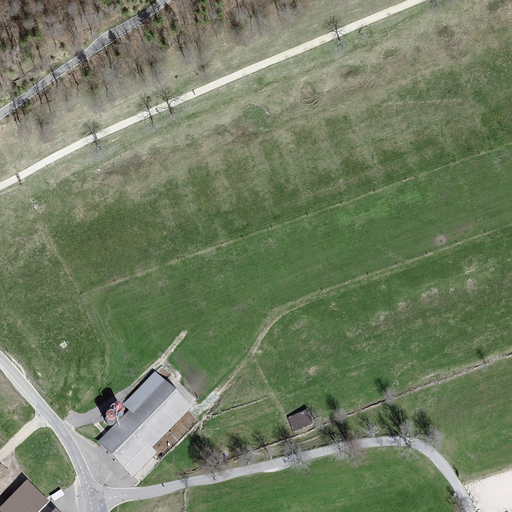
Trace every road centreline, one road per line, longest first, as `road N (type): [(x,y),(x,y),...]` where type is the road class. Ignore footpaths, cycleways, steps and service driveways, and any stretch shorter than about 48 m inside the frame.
road 1 (track): [(418,0),(89,138),(0,186)]
road 2 (tertiary): [(0,115),(163,0)]
road 3 (tertiary): [(92,511),(65,436),(0,359)]
